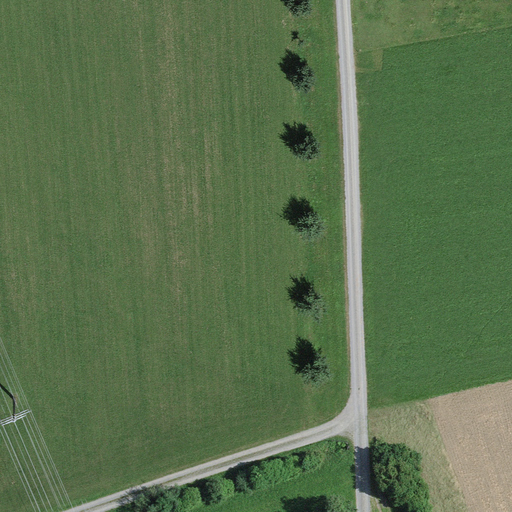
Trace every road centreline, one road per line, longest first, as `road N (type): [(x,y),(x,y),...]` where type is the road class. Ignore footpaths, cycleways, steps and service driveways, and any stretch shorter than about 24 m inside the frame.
road 1 (track): [(344,0),(355,119),(362,511)]
road 2 (track): [(361,427),(106,511)]
